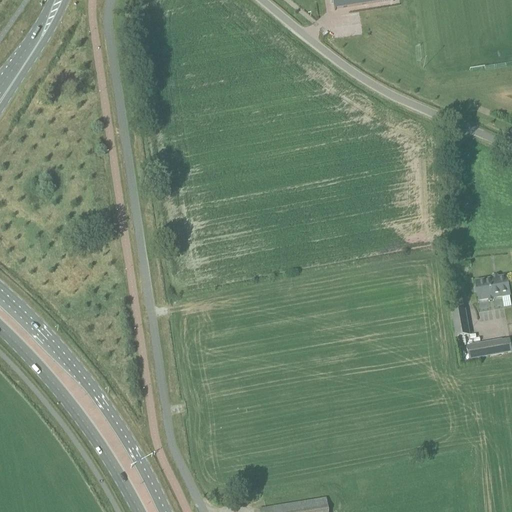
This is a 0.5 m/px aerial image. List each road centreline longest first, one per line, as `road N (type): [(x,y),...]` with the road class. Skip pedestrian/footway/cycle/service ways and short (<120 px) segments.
road 1 (unclassified): [(110,0),(107,23),(171,443),(203,511)]
road 2 (unclassified): [(511,147),(382,92),(261,0)]
road 3 (primary): [(164,511),(84,378),(0,294)]
road 4 (primary): [(0,326),(80,413),(140,511)]
